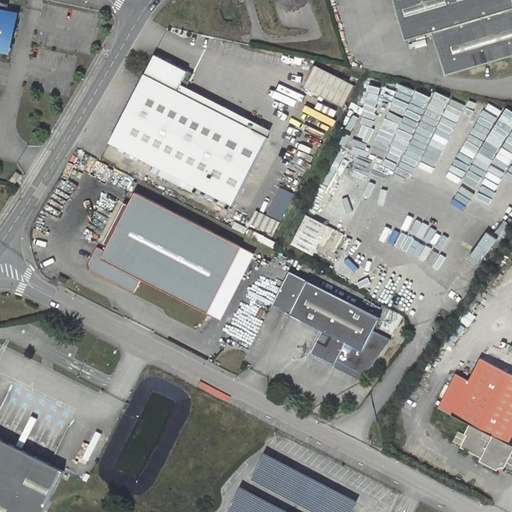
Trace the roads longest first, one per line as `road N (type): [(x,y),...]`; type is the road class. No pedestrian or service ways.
road 1 (unclassified): [(473,511),(0,265)]
road 2 (unknown): [(352,449),(469,230),(466,212),(444,187)]
road 3 (unknown): [(127,36),(233,68),(269,91),(280,130),(244,212)]
road 4 (unclassified): [(0,244),(141,13)]
road 5 (unknown): [(511,329),(451,340),(418,379),(412,416),(458,462)]
road 6 (unknown): [(239,391),(256,353),(270,344),(339,379)]
road 7 (unknown): [(15,60),(0,128),(15,149),(40,162)]
